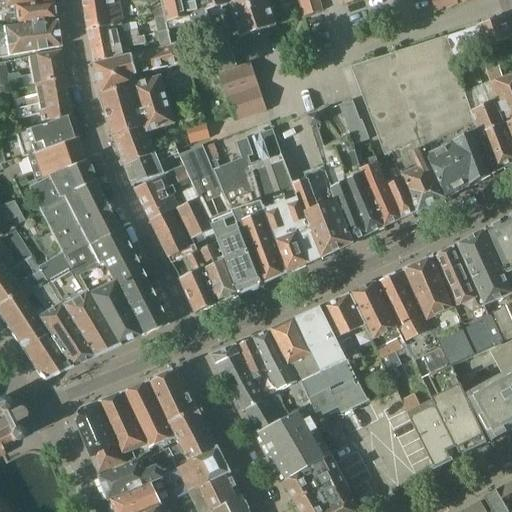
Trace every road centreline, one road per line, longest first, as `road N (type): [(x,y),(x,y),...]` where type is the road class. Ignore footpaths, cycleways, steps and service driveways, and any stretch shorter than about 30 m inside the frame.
road 1 (residential): [(190,343),(94,125),(73,0)]
road 2 (residential): [(511,192),(190,343)]
road 3 (residential): [(511,0),(281,76)]
road 4 (residential): [(190,343),(272,511)]
road 5 (residential): [(190,343),(39,408)]
